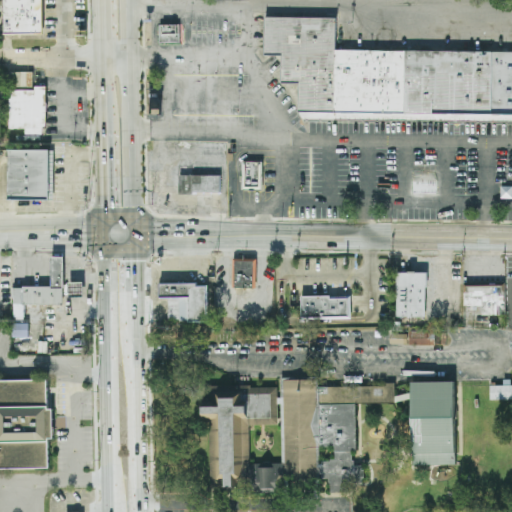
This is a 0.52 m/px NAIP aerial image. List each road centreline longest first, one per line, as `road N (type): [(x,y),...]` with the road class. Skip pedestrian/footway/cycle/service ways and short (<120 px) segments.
road 1 (secondary): [(511,238),(133,235)]
road 2 (secondary): [(140,511),(133,235)]
road 3 (secondary): [(107,235),(111,481)]
road 4 (secondary): [(133,235),(129,0)]
road 5 (secondary): [(103,58),(107,235)]
